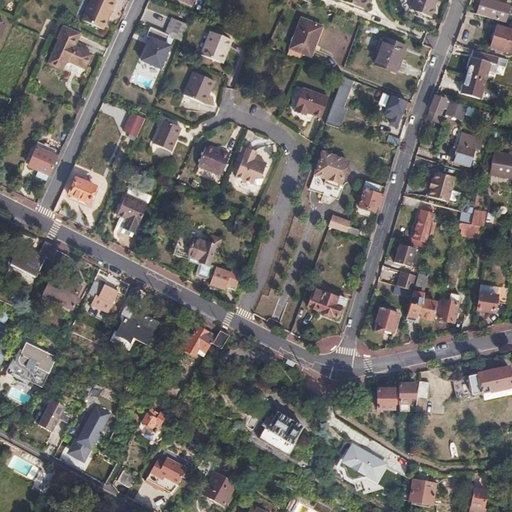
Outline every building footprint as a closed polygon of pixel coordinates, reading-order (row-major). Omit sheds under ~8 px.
[(91,0),(82,20),(104,30),(116,3),(111,1),(110,0),(91,0)] [(412,0),(410,9),(430,17),(436,0),(412,0)] [(491,0),(480,0),(477,13),(505,21),(509,5),(491,0)] [(334,14),(330,24),(342,28),(345,19),(334,14)] [(321,26),(301,17),(289,46),(309,55),(321,26)] [(170,36),(181,41),(188,25),(173,19),(167,34),(170,36)] [(379,30),(363,24),(362,28),(377,34),(379,30)] [(511,46),(511,29),(497,25),(491,46),(511,52),(511,46)] [(65,27),(59,41),(75,49),(82,35),(65,27)] [(170,36),(167,34),(151,27),(147,36),(151,38),(142,60),(161,69),(171,46),(166,44),(170,36)] [(233,40),(212,31),(199,61),(221,70),(233,40)] [(397,43),(384,38),(374,65),(393,71),(398,58),(400,59),(404,51),(395,48),(397,43)] [(75,49),(59,41),(48,65),(80,80),(91,56),(75,49)] [(215,79),(194,70),(184,93),(205,102),(215,79)] [(484,80),(466,75),(461,94),(479,99),(484,80)] [(326,123),(339,127),(346,109),(343,108),(352,80),(342,76),(326,123)] [(328,97),(302,88),(294,113),(305,116),(306,112),(321,117),(328,97)] [(434,95),(429,110),(430,111),(428,117),(435,120),(439,107),(444,108),(445,102),(452,101),(453,100),(454,97),(437,92),(436,96),(434,95)] [(403,107),(409,109),(411,104),(391,96),(387,107),(386,108),(385,107),(383,114),(390,117),(389,121),(396,124),(403,107)] [(444,108),(442,114),(460,119),(464,104),(453,100),(452,101),(445,102),(444,108)] [(136,138),(144,119),(130,112),(121,131),(136,138)] [(182,128),(164,120),(154,143),(173,151),(182,128)] [(399,139),(389,134),(387,140),(397,144),(399,139)] [(474,142),(460,138),(459,144),(458,144),(453,161),(469,166),(474,148),(473,148),(474,142)] [(230,153),(206,143),(197,165),(220,174),(230,153)] [(242,145),(236,160),(241,162),(231,184),(257,194),(265,176),(262,174),(265,164),(253,159),(257,151),(242,145)] [(37,169),(48,175),(56,157),(45,151),(45,150),(39,147),(38,150),(35,149),(28,164),(37,168),(37,169)] [(348,162),(323,152),(316,174),(326,179),(324,183),(339,188),(348,162)] [(511,156),(493,153),(490,174),(511,178),(511,156)] [(433,177),(431,185),(432,186),(430,194),(449,200),(456,175),(437,169),(435,177),(433,177)] [(88,201),(95,187),(77,179),(70,193),(72,194),(71,196),(86,203),(87,201),(88,201)] [(377,205),(379,205),(383,195),(376,193),(379,185),(366,181),(363,188),(364,189),(359,206),(375,211),(377,205)] [(474,210),(480,211),(485,187),(479,185),(474,210)] [(125,195),(147,205),(150,198),(128,188),(125,195)] [(138,226),(147,205),(125,195),(116,216),(125,220),(121,229),(133,233),(136,225),(138,226)] [(432,222),(434,216),(435,213),(431,213),(432,208),(422,205),(421,210),(419,210),(417,216),(419,217),(418,218),(432,222)] [(470,224),(481,227),(484,212),(480,211),(474,210),(473,213),(470,224)] [(462,211),(459,222),(470,224),(473,213),(462,211)] [(329,226),(346,232),(349,222),(333,216),(329,226)] [(432,222),(418,218),(418,219),(417,219),(415,223),(417,224),(414,232),(413,233),(411,238),(412,239),(410,244),(425,248),(432,222)] [(459,236),(479,240),(481,227),(470,224),(459,222),(458,229),(461,229),(459,236)] [(215,266),(215,265),(209,262),(214,246),(218,247),(220,239),(210,236),(207,243),(179,234),(173,254),(198,262),(194,275),(211,280),(215,266)] [(55,249),(57,247),(43,240),(36,256),(18,247),(11,260),(37,272),(43,260),(49,263),(49,261),(55,249)] [(415,250),(399,245),(394,262),(410,267),(415,250)] [(67,255),(55,249),(49,261),(61,268),(67,255)] [(211,280),(210,284),(224,289),(225,286),(235,289),(238,280),(240,280),(242,271),(231,268),(230,272),(215,266),(211,280)] [(390,281),(392,270),(382,268),(380,280),(390,281)] [(86,288),(52,271),(44,288),(77,306),(86,288)] [(401,271),(396,286),(407,289),(413,291),(418,277),(401,271)] [(427,276),(420,274),(416,288),(423,291),(427,276)] [(477,293),(495,295),(496,286),(479,284),(477,293)] [(405,296),(407,289),(396,286),(394,293),(405,296)] [(315,289),(308,307),(336,317),(339,309),(342,310),(345,298),(338,296),(338,298),(315,289)] [(413,291),(406,320),(416,322),(418,313),(421,314),(421,317),(431,320),(435,303),(422,300),(423,294),(413,291)] [(460,295),(450,293),(449,300),(442,299),(438,318),(454,322),(460,295)] [(477,293),(475,304),(474,311),(493,312),(495,295),(477,293)] [(117,329),(145,343),(156,322),(133,310),(138,300),(129,295),(120,313),(125,315),(117,329)] [(387,310),(381,308),(373,332),(383,335),(385,330),(393,333),(399,314),(394,313),(395,309),(388,307),(387,310)] [(198,346),(206,351),(211,343),(215,336),(198,325),(184,349),(192,354),(193,352),(194,352),(198,346)] [(220,348),(228,334),(219,330),(215,336),(211,343),(220,348)] [(0,364),(8,347),(0,342),(0,364)] [(41,387),(56,356),(26,342),(23,350),(19,349),(13,362),(11,361),(8,366),(6,371),(6,372),(7,373),(7,374),(8,374),(9,374),(10,374),(11,374),(12,373),(12,372),(41,387)] [(479,392),(480,393),(511,387),(507,366),(477,373),(468,375),(471,393),(479,392)] [(452,380),(456,399),(469,396),(465,377),(452,380)] [(418,381),(416,396),(426,397),(428,382),(418,381)] [(399,402),(400,403),(408,403),(408,397),(414,397),(414,383),(398,383),(398,385),(399,398),(399,402)] [(393,398),(399,398),(398,385),(393,386),(393,388),(377,388),(377,408),(393,408),(393,398)] [(12,386),(7,396),(26,406),(31,396),(12,386)] [(49,403),(45,401),(40,409),(45,411),(38,425),(50,432),(58,418),(70,425),(74,417),(62,410),(64,407),(51,400),(49,403)] [(152,404),(142,421),(151,427),(154,422),(159,426),(166,414),(158,409),(158,407),(152,404)] [(88,411),(82,422),(85,423),(68,454),(85,463),(92,450),(94,451),(113,415),(98,406),(96,409),(88,411)] [(257,439),(288,456),(294,445),(291,444),(302,426),(277,412),(276,412),(270,409),(264,418),(270,422),(266,429),(264,428),(257,439)] [(388,464),(352,443),(342,461),(378,482),(388,464)] [(164,461),(161,467),(154,463),(147,477),(154,482),(156,478),(167,484),(162,493),(169,497),(175,488),(184,472),(164,461)] [(116,481),(124,485),(131,472),(124,468),(116,481)] [(124,485),(130,488),(137,476),(131,472),(124,485)] [(236,483),(214,472),(203,494),(224,505),(236,483)] [(434,483),(412,480),(408,501),(431,504),(434,483)] [(480,511),(484,491),(471,488),(466,511),(480,511)] [(327,511),(329,510),(316,503),(313,509),(299,501),(293,511),(327,511)]
